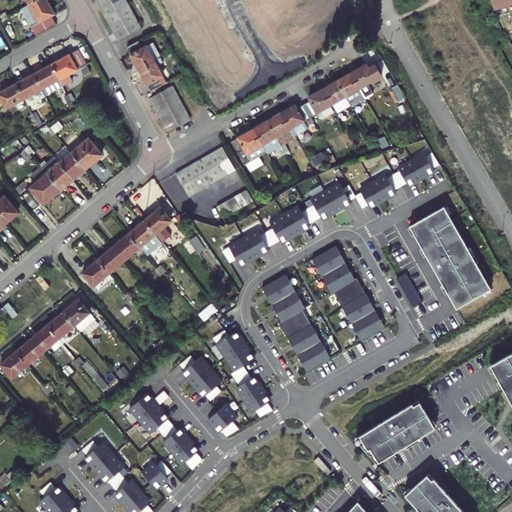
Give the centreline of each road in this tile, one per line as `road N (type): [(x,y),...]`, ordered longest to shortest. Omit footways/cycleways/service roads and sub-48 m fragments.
road 1 (residential): [(356,238),(333,236),(258,279),(247,294),(248,323),(300,404)]
road 2 (residential): [(300,404),(413,339),(356,238)]
road 3 (residential): [(0,290),(162,155)]
road 4 (residential): [(86,18),(162,155)]
road 5 (residential): [(300,404),(391,511)]
road 6 (residential): [(162,155),(278,87)]
